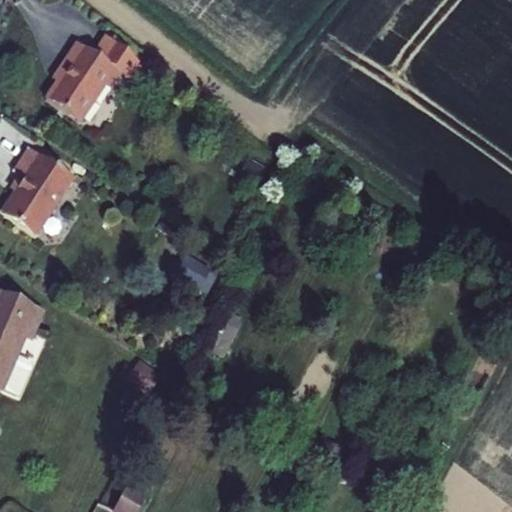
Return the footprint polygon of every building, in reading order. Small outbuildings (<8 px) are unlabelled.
[(93,58),(119,76),(126,81),(138,64),(105,41),(93,58)] [(109,91),(119,76),(93,58),(77,47),(61,69),(66,72),(45,103),(77,126),(104,87),(109,91)] [(0,217),(31,238),(70,181),(26,151),(10,174),(14,176),(21,181),(12,194),(0,211),(0,217)] [(263,170),(248,162),(239,177),(255,186),(263,170)] [(14,176),(5,190),(12,194),(21,181),(14,176)] [(209,271),(185,258),(174,280),(198,293),(199,291),(207,295),(216,279),(208,274),(209,271)] [(0,390),(13,360),(22,341),(27,331),(33,333),(41,314),(0,296),(0,390)] [(223,308),(216,322),(232,330),(238,316),(223,308)] [(232,330),(216,322),(203,349),(219,357),(232,330)] [(28,343),(33,333),(27,331),(22,341),(28,343)] [(197,369),(204,373),(211,360),(203,356),(197,369)] [(26,366),(13,360),(0,390),(0,393),(15,401),(27,377),(26,366)] [(127,379),(147,394),(158,378),(138,364),(127,379)] [(324,432),(321,447),(341,451),(343,436),(324,432)] [(111,511),(112,511),(136,511),(149,491),(130,479),(111,511)]
